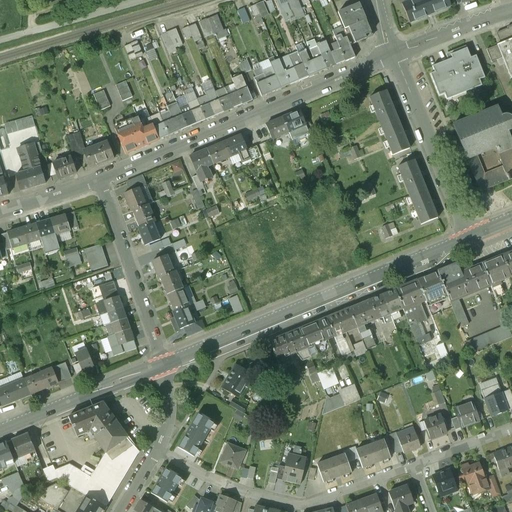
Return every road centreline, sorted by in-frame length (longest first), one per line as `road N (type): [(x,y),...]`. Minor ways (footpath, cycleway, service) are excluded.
road 1 (secondary): [(163,365),(460,238)]
road 2 (residential): [(97,180),(391,58)]
road 3 (residential): [(410,460),(286,499),(207,477),(157,448)]
road 4 (residential): [(163,365),(97,180)]
road 5 (residential): [(460,238),(391,58)]
road 6 (secondary): [(0,430),(163,365)]
road 7 (residential): [(391,58),(511,10)]
